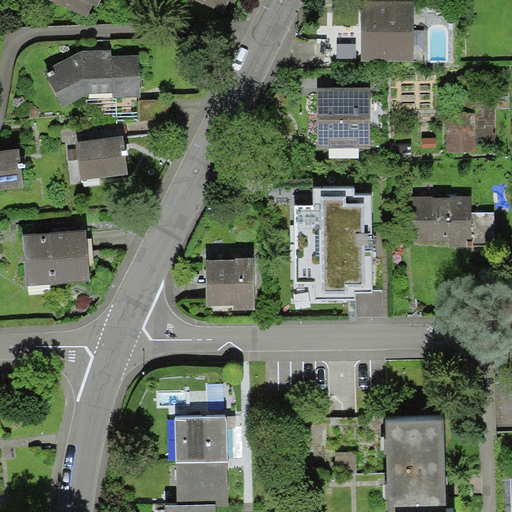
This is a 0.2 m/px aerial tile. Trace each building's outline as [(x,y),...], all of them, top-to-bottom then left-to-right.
[(91,0),(48,0),(84,17),(91,0)] [(228,0),(201,0),(224,10),(228,0)] [(403,4),(355,5),(356,64),(406,64),(406,53),(422,52),(422,34),(404,34),(403,4)] [(79,53),(40,73),(58,109),(86,95),(108,92),(111,99),(136,97),(136,58),(109,58),(109,52),(79,53)] [(443,89),(446,152),(476,151),(476,140),(501,138),(498,87),(443,89)] [(365,89),(313,89),(312,149),(365,150),(365,89)] [(166,102),(137,104),(138,127),(168,119),(166,102)] [(117,138),(71,144),(75,181),(122,175),(117,138)] [(14,149),(0,151),(0,188),(20,186),(14,149)] [(347,191),(310,191),(310,209),(289,210),(290,284),(308,284),(308,306),(350,305),(350,297),(371,297),(369,196),(347,196),(347,191)] [(469,198),(412,200),(414,249),(492,246),(491,216),(469,216),(469,198)] [(83,230),(15,234),(18,285),(86,281),(83,230)] [(248,263),(198,263),(199,309),(250,308),(248,263)] [(225,416),(167,419),(172,509),(159,509),(159,511),(212,511),(212,507),(230,506),(225,416)] [(432,419),(376,422),(380,511),(387,510),(387,511),(442,511),(442,502),(436,503),(432,419)]
